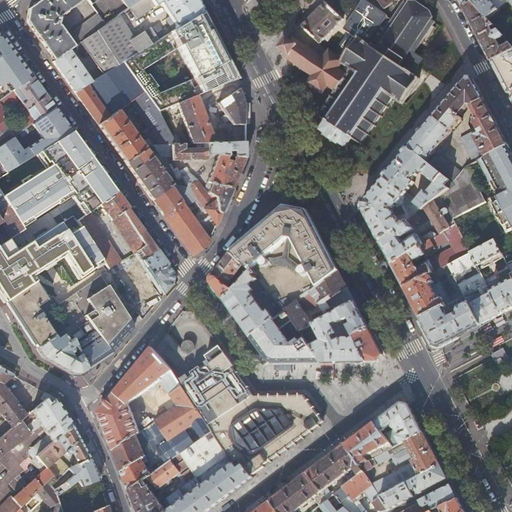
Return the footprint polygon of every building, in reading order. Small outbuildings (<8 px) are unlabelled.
[(60,17),(83,0),(40,0),(29,8),(26,21),(55,61),(69,50),(75,47),(67,36),(59,24),(60,17)] [(122,0),(128,8),(131,6),(135,3),(139,0),(122,0)] [(139,17),(156,5),(161,2),(170,16),(166,19),(173,31),(191,20),(203,11),(197,0),(139,0),(135,3),(131,6),(139,17)] [(349,70),(335,90),(332,95),(330,95),(329,96),(331,97),(325,105),(324,104),(323,105),(325,106),(319,114),(318,113),(317,115),(318,116),(318,117),(319,117),(320,116),(328,122),(321,131),(328,135),(327,136),(328,136),(327,138),(338,145),(339,144),(340,145),(341,143),(346,147),(352,138),(360,143),(359,144),(361,145),(361,144),(363,145),(364,144),(362,143),(368,135),(369,136),(370,135),(369,134),(374,125),(376,126),(376,125),(375,124),(381,116),(382,117),(383,116),(381,115),(387,107),(389,108),(389,107),(388,105),(393,98),(402,104),(404,102),(419,78),(413,74),(419,66),(423,60),(415,53),(421,44),(435,21),(432,19),(433,17),(429,9),(415,0),(408,1),(406,3),(404,2),(392,20),(374,47),(357,37),(343,58),(339,63),(349,70)] [(374,47),(392,20),(387,17),(388,16),(364,0),(363,0),(348,23),(344,29),(349,33),(334,53),(343,58),(357,37),(374,47)] [(378,0),(385,9),(393,2),(391,0),(378,0)] [(460,0),(461,2),(464,7),(473,2),(488,18),(495,12),(498,9),(493,3),(494,2),(492,0),(490,2),(488,0),(460,0)] [(511,0),(509,0),(508,1),(498,9),(495,12),(511,31),(511,0)] [(343,19),(325,2),(302,27),(311,36),(320,44),(343,19)] [(494,26),(488,18),(473,2),(464,7),(479,36),(492,61),(511,50),(511,45),(503,35),(498,30),(495,33),(492,28),(494,26)] [(128,59),(123,62),(142,89),(145,93),(155,108),(158,113),(170,108),(183,102),(226,83),(238,79),(211,26),(203,11),(191,20),(173,31),(164,36),(136,54),(128,59)] [(75,46),(105,25),(98,14),(67,36),(75,47),(75,46)] [(119,15),(105,25),(113,35),(121,48),(134,39),(119,15)] [(121,48),(128,59),(136,54),(164,36),(157,24),(151,28),(151,29),(134,39),(121,48)] [(105,25),(75,46),(83,57),(88,53),(113,35),(105,25)] [(0,101),(5,98),(33,78),(4,35),(0,34),(0,101)] [(113,35),(88,53),(103,75),(123,62),(128,59),(121,48),(113,35)] [(343,58),(334,53),(330,50),(324,58),(313,51),(314,49),(313,49),(312,50),(307,47),(308,46),(306,45),(306,46),(293,38),(291,40),(287,37),(279,50),(283,53),(282,55),(285,57),(295,63),(293,65),(295,66),(296,64),(300,68),(299,70),(300,70),(301,68),(312,76),(307,84),(322,94),(328,86),(335,90),(349,70),(339,63),(343,58)] [(69,50),(55,61),(53,62),(74,92),(92,82),(69,50)] [(92,82),(74,92),(98,125),(119,111),(130,103),(145,93),(142,89),(123,62),(103,75),(92,82)] [(511,76),(503,81),(509,93),(511,91),(511,76)] [(33,78),(5,98),(9,103),(17,98),(24,107),(21,109),(24,114),(27,112),(35,122),(54,108),(33,78)] [(170,108),(158,113),(166,126),(176,144),(184,144),(179,137),(176,138),(167,121),(181,114),(192,144),(195,144),(214,143),(200,102),(227,89),(229,95),(212,106),(211,110),(218,119),(222,117),(225,122),(229,120),(232,124),(229,124),(229,127),(216,128),(217,143),(245,142),(245,103),(238,79),(226,83),(183,102),(170,108)] [(472,106),(484,100),(474,79),(466,79),(435,117),(452,131),(463,118),(461,116),(461,115),(468,105),(472,105),(472,106)] [(155,108),(145,93),(130,103),(151,133),(160,145),(171,145),(176,144),(166,126),(158,113),(155,108)] [(486,157),(508,145),(504,137),(484,100),(472,106),(472,107),(477,117),(473,119),(480,133),(475,136),(486,157)] [(0,145),(12,137),(20,132),(0,106),(0,145)] [(72,132),(54,108),(35,122),(31,124),(40,137),(21,151),(12,137),(0,145),(0,164),(6,174),(36,155),(72,132)] [(142,142),(119,111),(98,125),(125,163),(147,149),(153,146),(148,138),(147,139),(142,142)] [(452,131),(435,117),(409,148),(429,164),(435,156),(437,158),(441,153),(437,150),(452,131)] [(474,163),(480,160),(486,157),(475,136),(473,131),(461,138),(474,163)] [(72,132),(36,155),(45,171),(3,198),(7,205),(21,226),(70,195),(85,215),(89,212),(99,204),(115,193),(72,132)] [(160,145),(151,133),(146,137),(147,139),(148,138),(153,146),(154,145),(160,145)] [(184,144),(176,144),(171,145),(172,156),(172,160),(173,160),(177,167),(177,168),(179,167),(178,160),(205,159),(208,154),(218,154),(206,185),(210,189),(210,192),(216,196),(218,210),(222,212),(226,203),(246,156),(245,142),(217,143),(214,143),(195,144),(194,148),(184,149),(184,144)] [(154,145),(153,146),(161,156),(172,156),(171,145),(160,145),(154,145)] [(511,152),(510,149),(508,145),(486,157),(480,160),(492,182),(495,180),(500,189),(496,192),(498,195),(491,199),(508,232),(511,230),(511,152)] [(436,169),(429,164),(409,148),(384,178),(422,209),(424,208),(434,200),(438,197),(440,195),(450,188),(446,184),(449,181),(436,169)] [(147,149),(125,163),(152,200),(170,186),(172,184),(163,172),(167,170),(165,168),(162,170),(147,149)] [(443,199),(453,219),(463,214),(486,202),(467,165),(461,172),(444,159),(436,169),(449,181),(454,185),(450,188),(440,195),(443,199)] [(177,167),(172,170),(178,181),(173,184),(187,186),(179,170),(177,168),(177,167)] [(185,168),(179,170),(187,186),(189,186),(197,181),(188,173),(185,168)] [(417,213),(422,209),(384,178),(364,203),(363,209),(380,241),(417,213)] [(216,224),(222,212),(218,210),(216,196),(210,192),(207,194),(197,181),(189,186),(193,193),(202,206),(216,224)] [(173,184),(172,184),(170,186),(181,202),(186,198),(193,193),(189,186),(187,186),(173,184)] [(170,186),(152,200),(191,254),(209,242),(200,229),(202,227),(200,224),(198,225),(192,218),(181,202),(170,186)] [(115,193),(99,204),(102,208),(101,209),(104,214),(106,213),(111,221),(112,220),(133,253),(135,252),(145,246),(138,235),(123,212),(127,209),(115,193)] [(181,202),(192,218),(197,214),(186,198),(181,202)] [(440,234),(456,224),(454,220),(449,223),(445,216),(448,213),(448,212),(448,210),(446,209),(443,209),(442,208),(440,209),(434,200),(424,208),(440,234)] [(21,226),(7,205),(0,209),(0,223),(1,225),(10,238),(23,230),(21,226)] [(285,206),(232,251),(242,262),(251,272),(254,275),(258,280),(286,312),(287,311),(300,301),(339,271),(307,210),(285,206)] [(127,209),(123,212),(138,235),(143,231),(127,209)] [(15,252),(7,240),(0,244),(0,297),(4,303),(5,302),(27,288),(34,282),(35,282),(31,276),(64,255),(78,277),(103,261),(108,269),(120,262),(89,212),(85,215),(77,221),(80,226),(68,234),(60,222),(15,252)] [(380,241),(392,264),(437,236),(435,233),(431,232),(420,239),(418,235),(406,243),(404,242),(402,239),(414,230),(411,226),(421,219),(417,213),(380,241)] [(392,264),(404,287),(435,271),(429,260),(422,263),(420,258),(425,255),(426,256),(437,250),(436,248),(449,241),(457,256),(454,257),(455,261),(471,253),(456,224),(440,234),(437,236),(392,264)] [(140,259),(141,260),(163,294),(173,284),(174,274),(143,231),(138,235),(145,246),(135,252),(140,259)] [(481,247),(471,253),(477,265),(477,266),(502,253),(496,240),(486,245),(483,246),(481,247)] [(242,262),(232,251),(213,275),(228,287),(241,271),(247,276),(251,272),(242,262)] [(434,257),(440,269),(443,267),(449,264),(446,258),(448,257),(445,252),(434,257)] [(471,253),(455,261),(449,264),(452,271),(455,276),(477,265),(471,253)] [(452,271),(449,264),(443,267),(447,274),(452,271)] [(485,281),(502,313),(511,308),(511,272),(510,268),(504,271),(506,275),(504,276),(506,281),(503,283),(504,284),(496,288),(490,279),(485,281)] [(348,288),(339,271),(300,301),(287,311),(300,331),(313,325),(300,306),(305,303),(307,306),(316,300),(326,313),(332,309),(328,303),(348,288)] [(404,287),(421,319),(446,305),(442,297),(441,298),(440,296),(437,297),(431,284),(440,279),(436,271),(435,271),(404,287)] [(254,275),(251,272),(247,276),(233,290),(223,299),(250,337),(275,319),(267,308),(263,310),(260,306),(262,303),(261,301),(258,303),(251,293),(254,290),(251,285),(258,280),(254,275)] [(485,281),(481,273),(459,285),(463,292),(465,296),(480,325),(502,313),(485,281)] [(111,354),(134,327),(100,275),(58,305),(73,331),(78,328),(88,322),(111,354)] [(228,287),(213,275),(212,276),(212,284),(223,299),(233,290),(228,287)] [(46,301),(34,282),(27,288),(5,302),(37,348),(55,336),(36,308),(46,301)] [(356,302),(348,288),(328,303),(332,309),(335,313),(340,311),(356,302)] [(458,337),(480,325),(465,296),(458,299),(446,305),(421,319),(433,343),(441,346),(458,337)] [(369,327),(356,302),(340,311),(345,320),(349,318),(352,324),(348,326),(353,335),(369,327)] [(195,311),(183,311),(183,319),(195,319),(195,311)] [(274,364),(305,363),(322,363),(311,347),(300,331),(287,311),(286,312),(275,319),(250,337),(267,361),(274,364)] [(335,313),(325,319),(314,325),(322,341),(311,347),(322,363),(367,362),(353,335),(348,326),(345,320),(340,311),(335,313)] [(87,369),(111,354),(88,322),(78,328),(82,335),(73,341),(87,369)] [(353,335),(367,362),(380,362),(384,355),(383,355),(371,332),(369,327),(353,335)] [(82,335),(78,328),(73,331),(73,332),(69,334),(73,341),(82,335)] [(371,332),(383,355),(386,353),(383,348),(381,347),(378,341),(379,339),(374,331),(371,332)] [(57,339),(55,336),(37,348),(36,348),(42,357),(72,374),(79,374),(87,369),(73,341),(69,334),(68,332),(57,339)] [(192,350),(193,347),(192,344),(191,342),(188,340),(186,340),(183,340),(181,342),(179,345),(179,347),(179,350),(181,352),(184,354),(186,354),(189,353),(191,352),(192,350)] [(182,382),(180,383),(203,417),(212,431),(234,464),(240,460),(252,477),(327,423),(306,394),(255,395),(255,397),(246,385),(233,368),(235,366),(220,346),(206,355),(208,359),(204,362),(206,366),(189,377),(187,375),(180,379),(182,382)] [(169,440),(186,429),(194,424),(203,417),(180,383),(173,372),(152,348),(98,413),(113,450),(139,432),(127,403),(160,379),(178,405),(156,421),(169,440)] [(25,415),(4,388),(17,378),(0,368),(0,413),(1,413),(12,428),(23,417),(25,415)] [(49,404),(55,399),(42,392),(42,393),(43,394),(39,400),(34,405),(36,407),(45,399),(49,404)] [(0,506),(0,511),(14,511),(21,507),(25,502),(53,476),(36,456),(71,425),(55,399),(49,404),(45,399),(36,407),(31,412),(34,416),(27,421),(29,423),(25,427),(21,423),(25,419),(23,417),(12,428),(0,438),(0,455),(40,426),(47,435),(30,450),(30,455),(33,458),(43,470),(40,473),(12,498),(10,497),(0,506)] [(406,441),(424,432),(414,413),(409,404),(402,402),(375,423),(394,448),(398,445),(406,441)] [(194,424),(203,438),(212,431),(203,417),(194,424)] [(156,421),(139,432),(113,450),(129,491),(144,479),(149,476),(172,459),(173,459),(175,457),(180,453),(195,443),(186,429),(169,440),(156,421)] [(394,448),(375,423),(346,444),(360,466),(368,461),(365,457),(382,447),(386,452),(394,448)] [(36,456),(53,476),(56,480),(68,469),(58,457),(65,452),(67,454),(71,452),(76,460),(74,461),(75,465),(89,457),(71,425),(36,456)] [(172,459),(149,476),(153,481),(151,482),(155,487),(156,486),(158,488),(178,474),(180,477),(183,482),(177,486),(180,490),(166,501),(172,509),(167,511),(144,479),(129,491),(136,511),(207,511),(235,491),(252,478),(252,477),(240,460),(234,464),(212,431),(203,438),(195,443),(180,453),(175,457),(178,461),(176,463),(173,459),(172,459)] [(441,465),(424,432),(406,441),(410,449),(409,450),(406,449),(401,451),(398,445),(394,448),(386,452),(368,461),(360,466),(364,471),(397,454),(398,456),(396,457),(398,462),(401,461),(402,463),(411,458),(414,456),(415,459),(412,460),(413,462),(372,484),(381,497),(441,465)] [(360,466),(346,444),(308,473),(329,498),(330,498),(336,493),(334,490),(332,492),(327,487),(337,479),(339,482),(342,480),(341,479),(343,478),(342,476),(354,467),(357,471),(355,473),(357,476),(364,471),(360,466)] [(81,487),(97,480),(89,457),(75,465),(68,469),(72,475),(54,492),(49,487),(56,480),(53,476),(25,502),(30,508),(41,498),(50,508),(51,511),(61,511),(56,496),(68,488),(76,480),(81,487)] [(32,463),(40,473),(43,470),(33,458),(32,463)] [(448,478),(441,465),(381,497),(389,509),(406,500),(414,496),(412,491),(416,489),(419,494),(448,478)] [(380,511),(389,509),(381,497),(372,484),(364,471),(357,476),(336,493),(342,501),(349,495),(353,500),(355,499),(356,501),(358,501),(363,498),(363,496),(361,494),(366,491),(379,511),(376,511),(375,511),(380,511)] [(329,498),(308,473),(271,501),(279,511),(294,511),(305,504),(307,506),(309,504),(307,502),(314,497),(320,505),(321,505),(329,498)] [(458,498),(452,485),(420,501),(423,507),(426,508),(431,505),(434,511),(458,498)] [(330,498),(329,498),(321,505),(326,511),(351,511),(345,505),(339,510),(330,498)] [(465,511),(458,498),(434,511),(433,511),(465,511)] [(279,511),(271,501),(256,511),(279,511)]
